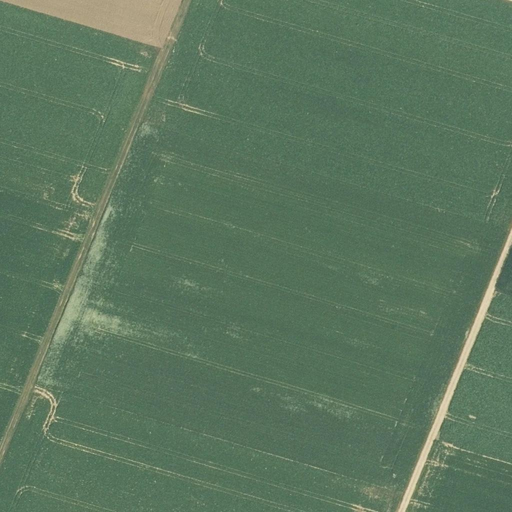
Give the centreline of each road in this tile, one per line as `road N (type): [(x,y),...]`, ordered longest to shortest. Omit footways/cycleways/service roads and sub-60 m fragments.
road 1 (track): [(0,458),(187,0)]
road 2 (track): [(401,511),(511,238)]
